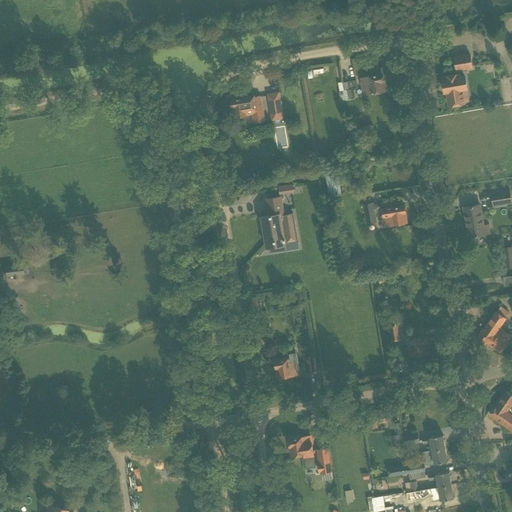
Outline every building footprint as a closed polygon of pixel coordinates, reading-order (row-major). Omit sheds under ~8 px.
[(470,53),(453,56),(456,71),(464,69),(465,69),(472,68),(470,53)] [(445,80),(443,80),(444,88),(445,93),(447,93),(449,106),(458,105),(465,104),(465,103),(463,90),(468,89),(466,76),(465,69),(464,69),(456,71),(456,75),(453,75),(444,77),(445,80)] [(382,74),(360,78),(363,95),(382,91),(381,82),(384,81),(382,74)] [(343,90),(357,88),(356,80),(342,83),(343,90)] [(352,89),(342,91),(344,100),(353,98),(352,89)] [(278,92),(268,94),(271,113),(282,111),(278,92)] [(235,107),(236,116),(252,114),(254,123),(265,121),(261,96),(254,97),(254,96),(230,100),(232,107),(235,107)] [(358,162),(354,140),(348,141),(352,163),(358,162)] [(347,177),(353,187),(359,184),(353,174),(347,177)] [(336,194),(333,176),(326,177),(328,195),(336,194)] [(293,184),(278,186),(279,194),(294,192),(293,184)] [(511,202),(511,200),(510,190),(491,193),(493,205),(511,202)] [(269,215),(262,217),(267,247),(268,247),(268,250),(284,247),(284,244),(283,239),(297,236),(294,213),(283,215),(280,196),(266,199),(269,215)] [(365,202),(366,223),(376,222),(375,201),(365,202)] [(489,224),(483,224),(480,204),(464,207),(469,236),(490,233),(489,224)] [(385,226),(404,223),(403,213),(406,212),(404,205),(382,209),(385,226)] [(18,278),(18,275),(24,275),(23,264),(4,266),(6,277),(12,276),(13,278),(18,278)] [(504,285),(511,284),(511,275),(503,277),(504,285)] [(500,351),(511,336),(511,335),(499,327),(505,318),(509,312),(501,307),(497,312),(484,329),(483,329),(477,338),(485,343),(486,342),(500,351)] [(397,324),(389,325),(392,341),(400,339),(397,324)] [(407,349),(408,356),(416,355),(426,353),(425,344),(428,343),(426,336),(414,338),(415,348),(407,349)] [(281,377),(299,374),(297,362),(295,351),(295,355),(289,356),(290,360),(288,361),(288,359),(275,361),(276,368),(279,368),(281,377)] [(307,373),(317,371),(314,356),(313,356),(305,357),(307,373)] [(511,395),(506,392),(490,415),(511,430),(511,414),(510,413),(511,411),(511,410),(511,395)] [(403,425),(395,425),(396,434),(392,434),(392,450),(404,450),(403,425)] [(405,444),(420,442),(418,434),(403,436),(405,444)] [(432,451),(445,448),(443,436),(443,435),(422,438),(423,444),(430,442),(432,451)] [(301,437),(288,439),(289,446),(292,446),(294,455),(304,454),(304,457),(313,456),(312,443),(311,436),(301,437)] [(328,448),(318,449),(320,463),(318,464),(319,471),(321,471),(321,473),(331,472),(328,448)] [(445,448),(432,451),(425,452),(423,453),(423,455),(425,464),(427,464),(427,465),(448,461),(447,461),(445,448)] [(408,473),(425,470),(423,461),(407,464),(408,473)] [(438,487),(452,485),(450,473),(449,471),(428,475),(429,480),(436,479),(438,487)] [(411,491),(418,490),(417,481),(410,482),(411,491)] [(433,501),(454,498),(454,497),(452,485),(438,487),(430,489),(431,496),(412,499),(414,510),(434,507),(433,501)]
